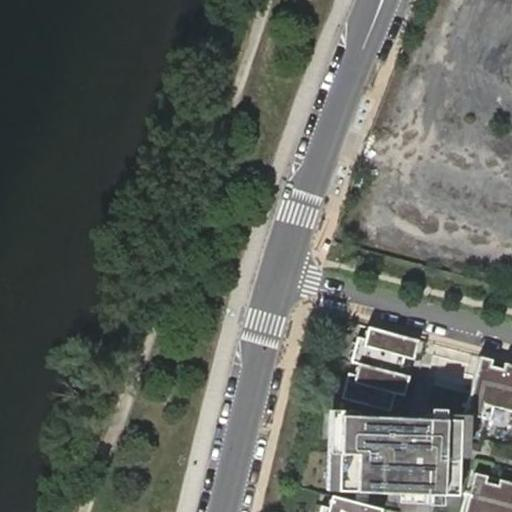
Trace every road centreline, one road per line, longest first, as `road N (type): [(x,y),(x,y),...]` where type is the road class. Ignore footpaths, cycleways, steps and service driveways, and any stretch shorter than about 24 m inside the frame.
road 1 (tertiary): [(284,273),(382,0)]
road 2 (tertiary): [(224,511),(284,273)]
road 3 (residential): [(511,333),(284,273)]
road 4 (unknown): [(381,155),(438,76),(511,92)]
road 5 (unknown): [(381,155),(399,198),(423,220),(511,241)]
road 6 (unknown): [(381,155),(511,180)]
